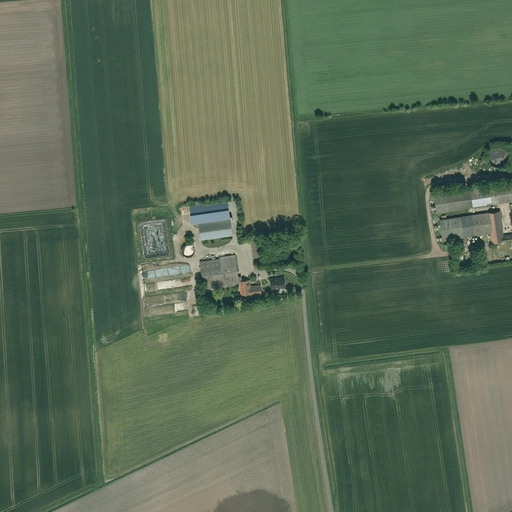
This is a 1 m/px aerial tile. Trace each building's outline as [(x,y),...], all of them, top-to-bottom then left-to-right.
[(489,164),(492,167),(497,168),(503,167),(507,163),(508,158),(507,152),(503,149),(498,147),(492,149),(488,152),(487,158),(489,164)] [(433,195),(436,213),(511,202),(511,190),(511,184),(433,195)] [(511,233),(503,235),(500,212),(440,219),(442,241),(488,235),(489,244),(495,243),(496,245),(511,243),(511,233)] [(197,223),(199,239),(232,236),(230,219),(197,223)] [(262,237),(248,239),(251,262),(266,260),(262,237)] [(180,251),(182,255),(185,257),(189,257),(192,255),(193,253),(193,249),(191,246),(188,244),(184,245),(182,247),(180,251)] [(199,260),(203,290),(238,285),(234,255),(199,260)] [(269,280),(270,290),(285,289),(284,278),(269,280)] [(240,296),(248,295),(249,297),(261,296),(260,285),(249,285),(249,281),(239,282),(240,296)]
